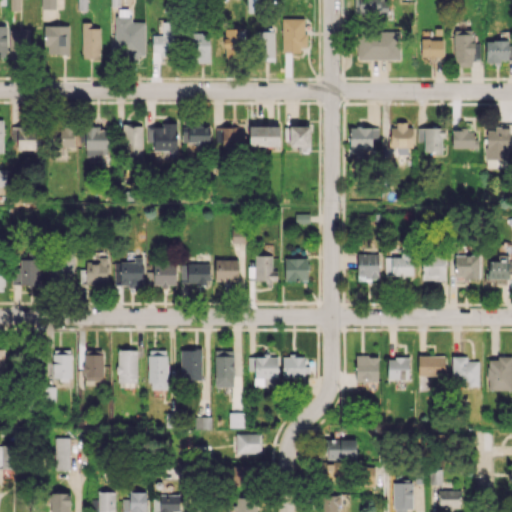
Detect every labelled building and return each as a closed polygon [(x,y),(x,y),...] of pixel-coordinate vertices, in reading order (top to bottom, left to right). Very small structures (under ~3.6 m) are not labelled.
[(55,8),(55,0),(41,0),(41,8),(55,8)] [(262,0),(246,0),(247,11),(263,11),(262,0)] [(386,0),(353,0),(353,16),(386,17),(386,0)] [(145,21),(131,21),(131,9),(115,8),(114,57),(144,57),(145,21)] [(282,50),(304,50),(305,18),(282,18),(282,50)] [(151,53),(174,54),(175,22),(162,21),(161,35),(152,34),(151,53)] [(100,58),(100,28),(90,28),(90,22),(82,22),(81,57),(100,58)] [(68,26),(45,25),(45,54),(68,54),(68,26)] [(243,27),(224,28),(224,63),(243,62),(243,27)] [(9,29),(9,57),(30,56),(29,29),(9,29)] [(273,31),(256,31),(257,61),(274,61),(273,31)] [(356,32),(357,59),(399,58),(398,31),(356,32)] [(453,65),(471,65),(472,59),(479,59),(479,42),(471,42),(471,31),(453,31),(453,65)] [(190,33),(190,62),(209,62),(209,32),(190,33)] [(442,57),(442,38),(420,39),(420,58),(442,57)] [(511,41),(485,41),(485,61),(511,60),(511,41)] [(142,124),(122,125),(122,156),(142,156),(142,124)] [(153,150),(176,151),(177,124),(153,124),(153,150)] [(209,124),(181,125),(182,143),(209,142),(209,124)] [(222,124),(221,149),(243,150),(244,125),(222,124)] [(389,147),(412,147),(412,124),(389,125),(389,147)] [(279,125),(249,125),(249,146),(279,145),(279,125)] [(107,155),(107,127),(85,126),(84,155),(107,155)] [(310,126),(286,126),(285,146),(297,146),(297,152),(309,152),(310,126)] [(487,126),(485,167),(507,168),(509,126),(487,126)] [(17,128),(17,149),(38,148),(38,127),(17,128)] [(73,127),(51,129),(52,148),(74,147),(73,127)] [(378,127),(349,127),(348,151),(371,151),(372,139),(378,139),(378,127)] [(417,141),(423,141),(423,152),(442,152),(443,127),(417,127),(417,141)] [(452,128),(451,148),(478,148),(478,131),(467,130),(467,129),(452,128)] [(244,243),(245,228),(231,228),(231,243),(244,243)] [(384,257),(384,275),(412,275),(412,252),(400,252),(400,257),(384,257)] [(73,253),(54,253),(53,282),(72,282),(73,253)] [(357,278),(378,277),(378,253),(356,253),(357,278)] [(445,280),(444,254),(421,254),(422,280),(445,280)] [(507,279),(507,254),(497,254),(497,261),(488,261),(488,278),(507,279)] [(271,255),(255,255),(254,280),(276,280),(277,270),(271,270),(271,255)] [(479,278),(479,255),(454,255),(453,277),(479,278)] [(133,261),(114,261),(114,286),(141,287),(141,257),(133,256),(133,261)] [(79,268),(79,285),(107,284),(106,257),(99,257),(99,260),(85,261),(85,268),(79,268)] [(307,257),(284,257),(284,280),(307,281),(307,257)] [(38,285),(39,259),(16,258),(15,284),(38,285)] [(237,259),(214,259),(214,280),(223,280),(223,282),(237,282),(237,259)] [(152,285),(175,285),(175,263),(153,263),(152,285)] [(209,263),(180,264),(181,283),(209,283),(209,263)] [(201,349),(180,348),(180,380),(201,380),(201,349)] [(83,380),(102,381),(103,350),(84,349),(83,380)] [(137,350),(116,349),(116,382),(136,382),(137,350)] [(167,389),(166,349),(148,349),(148,389),(167,389)] [(233,350),(214,350),(214,386),(233,387),(233,350)] [(71,353),(43,354),(44,374),(50,373),(51,387),(72,386),(71,353)] [(281,356),(282,378),(306,377),(306,355),(281,356)] [(355,381),(377,381),(377,355),(355,355),(355,381)] [(444,355),(417,355),(417,376),(443,376),(444,355)] [(247,356),(247,371),(254,370),(254,385),(263,385),(263,377),(278,377),(277,356),(247,356)] [(408,357),(387,356),(387,378),(408,379),(408,357)] [(478,385),(478,360),(467,361),(467,356),(451,356),(451,381),(467,380),(467,386),(478,385)] [(511,390),(511,357),(488,357),(487,390),(511,390)] [(55,387),(45,386),(44,400),(55,400),(55,387)] [(228,427),(244,427),(244,412),(228,412),(228,427)] [(210,428),(210,418),(195,418),(195,428),(210,428)] [(260,433),(235,433),(236,453),(261,453),(260,433)] [(55,437),(54,469),(68,469),(69,437),(55,437)] [(355,439),(323,440),(323,458),(356,457),(355,439)] [(0,468),(13,468),(13,446),(0,445),(0,468)] [(256,482),(256,466),(232,466),(232,482),(256,482)] [(374,486),(373,466),(360,467),(361,486),(374,486)] [(392,482),(392,511),(412,511),(412,481),(392,482)] [(460,490),(438,490),(438,508),(460,508),(460,490)] [(114,511),(114,491),(97,491),(97,511),(114,511)] [(145,511),(146,491),(128,491),(128,498),(122,498),(121,511),(145,511)] [(51,511),(69,511),(70,493),(52,493),(51,511)] [(151,511),(179,511),(179,494),(152,494),(151,511)] [(319,511),(339,511),(339,495),(320,495),(319,511)] [(235,498),(236,511),(256,511),(256,497),(235,498)]
